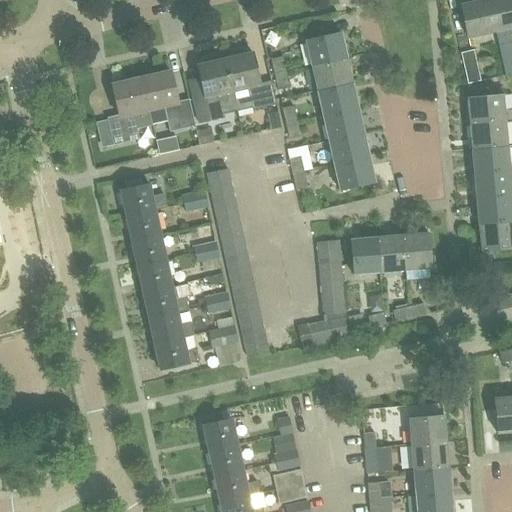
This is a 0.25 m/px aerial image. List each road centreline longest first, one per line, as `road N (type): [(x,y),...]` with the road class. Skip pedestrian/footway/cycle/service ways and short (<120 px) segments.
road 1 (residential): [(109,474),(16,40)]
road 2 (residential): [(447,190),(404,195),(363,0)]
road 3 (residential): [(52,31),(187,0)]
